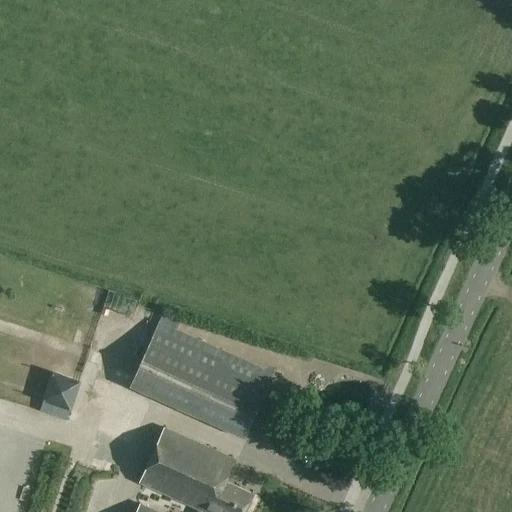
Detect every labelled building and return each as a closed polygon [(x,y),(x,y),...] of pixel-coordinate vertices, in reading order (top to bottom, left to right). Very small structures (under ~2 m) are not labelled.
[(83,299),(76,322),(86,325),(93,302),(83,299)] [(116,324),(133,327),(136,310),(119,307),(116,324)] [(244,438),(273,372),(157,320),(127,387),(244,438)] [(51,377),(43,404),(70,412),(78,385),(51,377)] [(0,402),(0,425),(11,428),(17,407),(0,402)] [(245,511),(253,493),(226,481),(235,460),(164,428),(140,482),(201,510),(199,511),(157,511),(142,505),(138,511),(245,511)]
